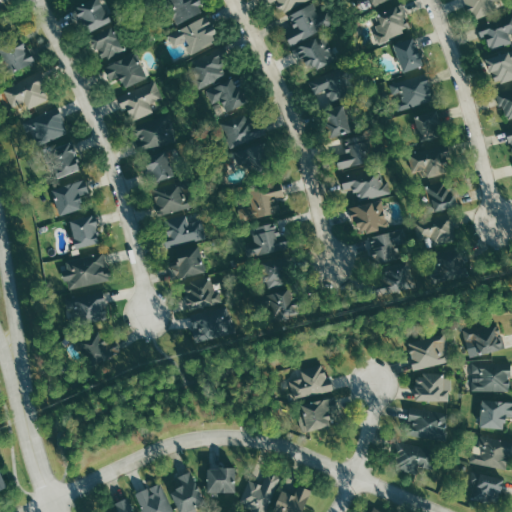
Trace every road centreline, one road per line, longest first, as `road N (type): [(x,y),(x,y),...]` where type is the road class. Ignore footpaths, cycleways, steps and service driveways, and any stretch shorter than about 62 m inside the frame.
road 1 (residential): [(441,511),(306,455),(232,437),(157,449),(24,511)]
road 2 (residential): [(39,0),(117,171),(148,315)]
road 3 (residential): [(235,0),(316,164),(331,265)]
road 4 (residential): [(433,0),(498,222)]
road 5 (tertiary): [(13,359),(58,511)]
road 6 (tertiary): [(13,359),(0,226)]
road 7 (residential): [(373,385),(375,414),(336,511)]
